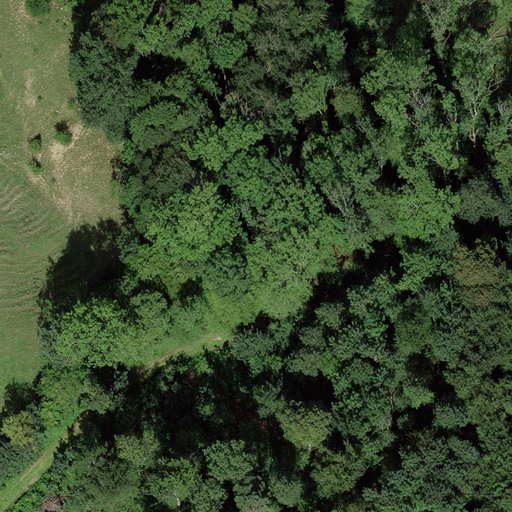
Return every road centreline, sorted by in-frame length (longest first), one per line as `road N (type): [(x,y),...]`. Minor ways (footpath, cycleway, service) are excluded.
road 1 (track): [(0,499),(115,398),(226,333),(380,283)]
road 2 (track): [(380,283),(511,252)]
